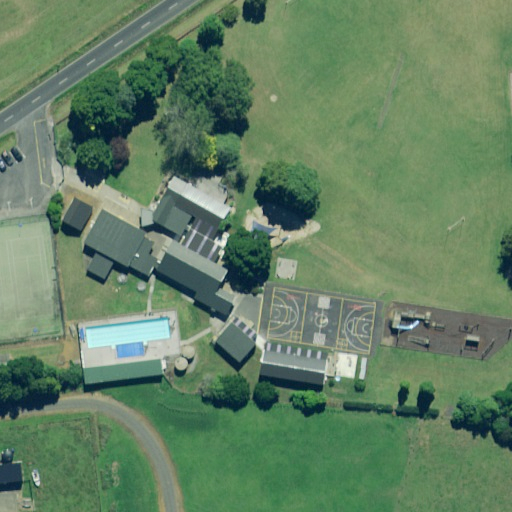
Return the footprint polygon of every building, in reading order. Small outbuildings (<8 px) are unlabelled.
[(221,203),(165,172),(141,213),(173,231),(182,214),(207,228),(221,203)] [(150,241),(90,206),(72,237),(86,245),(78,258),(94,268),(101,256),(131,273),(150,241)] [(217,269),(158,237),(139,272),(213,312),(222,294),(208,286),(217,269)] [(107,320),(101,293),(80,297),(86,324),(107,320)] [(246,340),(223,321),(206,340),(228,360),(246,340)] [(322,355),(254,342),(249,370),(317,382),(322,355)] [(196,347),(184,347),(184,358),(197,358),(196,347)] [(371,358),(355,356),(353,376),(369,378),(371,358)] [(162,359),(84,368),(86,385),(164,376),(162,359)] [(188,371),(188,359),(176,360),(177,372),(188,371)]
